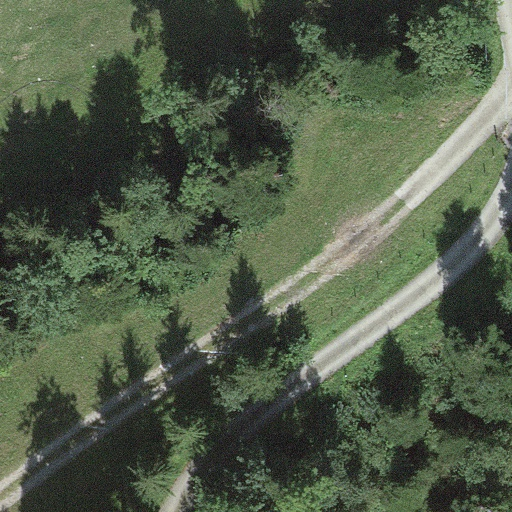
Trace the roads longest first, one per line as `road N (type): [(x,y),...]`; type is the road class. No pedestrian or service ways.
road 1 (track): [(0,509),(398,203),(482,122),(511,81)]
road 2 (track): [(511,188),(471,248),(260,410),(197,471),(172,511)]
